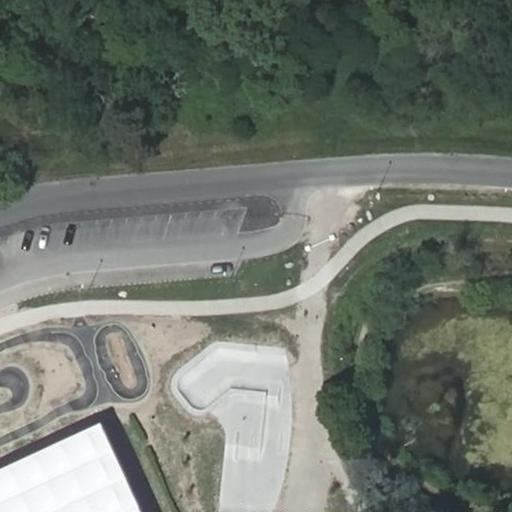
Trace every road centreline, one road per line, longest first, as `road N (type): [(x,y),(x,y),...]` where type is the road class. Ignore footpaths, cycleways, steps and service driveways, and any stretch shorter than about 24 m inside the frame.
road 1 (unclassified): [(0,210),(52,195),(333,169),(511,172)]
road 2 (unknown): [(486,511),(447,502),(398,472),(366,413),(360,348),(383,297),(511,282)]
